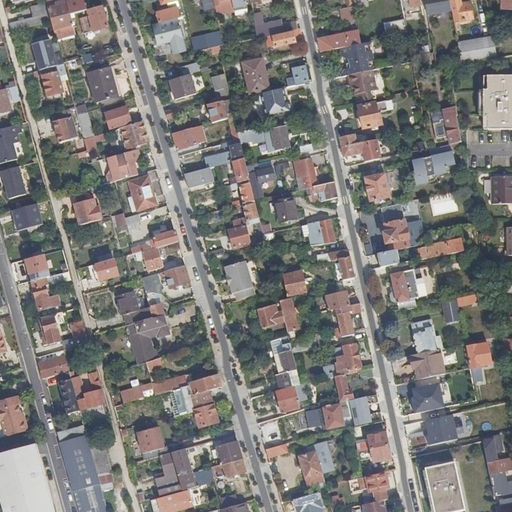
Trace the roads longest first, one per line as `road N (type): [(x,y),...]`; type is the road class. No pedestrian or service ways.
road 1 (residential): [(117,0),(269,511)]
road 2 (residential): [(412,511),(301,0)]
road 3 (residential): [(68,511),(0,256)]
